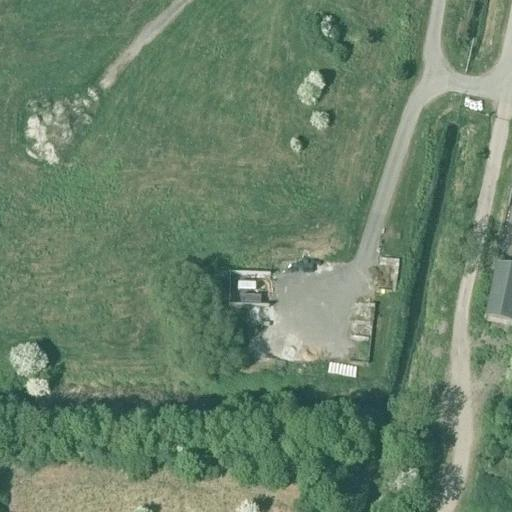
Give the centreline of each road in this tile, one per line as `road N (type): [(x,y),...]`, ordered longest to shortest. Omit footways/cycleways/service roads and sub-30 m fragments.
road 1 (unknown): [(435,0),(363,270)]
road 2 (track): [(471,282),(460,347),(459,453),(440,511)]
road 3 (unclassified): [(471,282),(511,61)]
